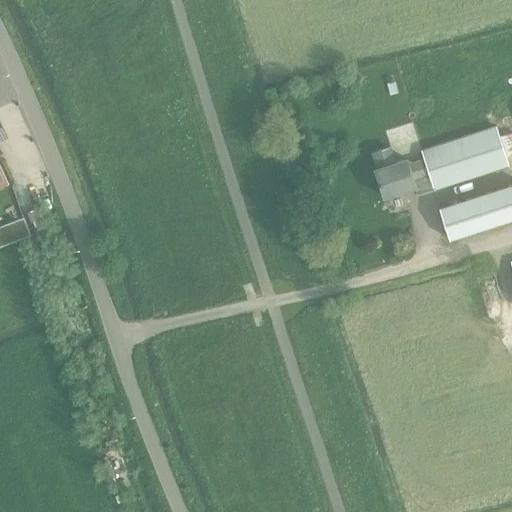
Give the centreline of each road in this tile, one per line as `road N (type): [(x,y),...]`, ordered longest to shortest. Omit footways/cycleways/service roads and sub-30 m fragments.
road 1 (unknown): [(157,0),(322,511)]
road 2 (unclassified): [(185,511),(0,30)]
